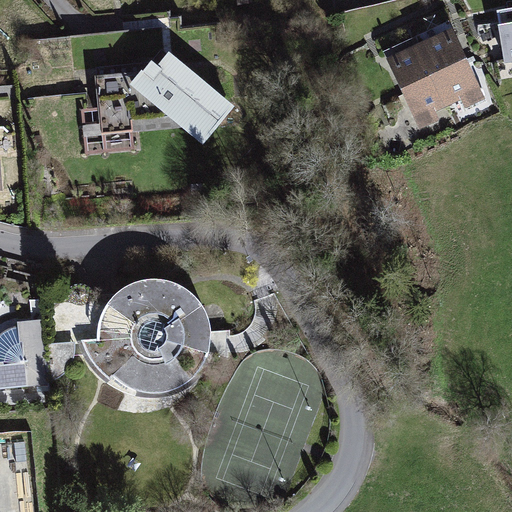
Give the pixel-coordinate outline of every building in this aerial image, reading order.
[(336,9),(334,0),(304,0),(307,14),(336,9)] [(511,0),(496,3),(505,60),(511,59),(511,0)] [(453,25),(386,55),(420,129),(441,119),(436,110),(461,99),(466,108),(487,98),(453,25)] [(140,67),(96,71),(100,105),(80,106),(85,153),(135,148),(133,130),(185,125),(203,141),(237,102),(169,45),(158,58),(152,53),(140,67)] [(97,326),(98,337),(81,338),(88,354),(100,368),(111,379),(114,374),(125,384),(141,390),(162,391),(181,385),(196,372),(208,356),(211,336),(211,315),(203,297),(190,283),(173,274),(154,271),(134,275),(112,288),(108,300),(103,306),(99,316),(97,326)] [(76,340),(45,343),(43,318),(17,319),(18,325),(13,327),(4,331),(0,334),(0,388),(49,383),(60,378),(67,371),(73,363),(76,352),(76,340)]
